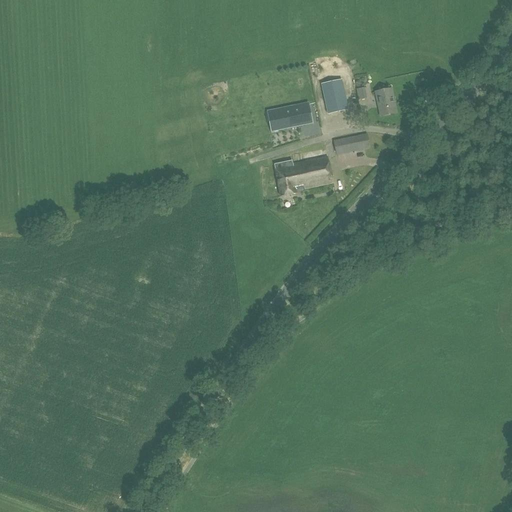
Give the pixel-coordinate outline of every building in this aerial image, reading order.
[(320,84),(327,114),(348,110),(342,79),(320,84)] [(392,89),(376,93),(381,117),(397,114),(392,89)] [(269,126),(262,127),(263,138),(293,133),(291,122),(304,120),(303,112),(288,114),(289,117),(268,120),(269,126)] [(370,149),(367,135),(333,142),(336,156),(370,149)] [(327,158),(293,164),(293,160),(273,164),(280,197),(296,193),(295,191),(332,184),(327,158)] [(427,201),(429,207),(436,204),(434,198),(427,201)]
